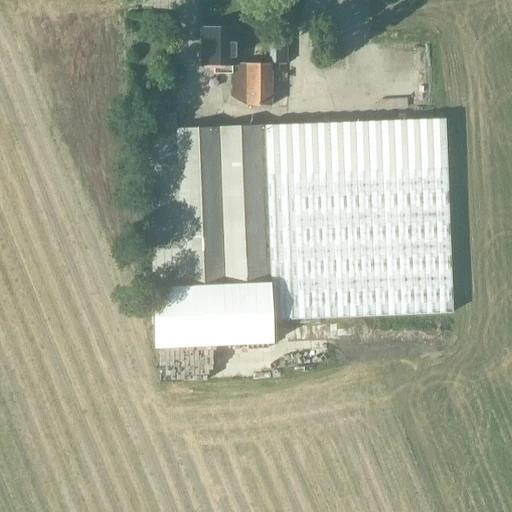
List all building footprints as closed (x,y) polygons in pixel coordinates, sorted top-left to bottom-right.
[(214,74),(233,73),(232,95),(246,104),(285,105),(285,65),(236,64),(237,29),(202,28),(201,64),(214,64),(214,74)] [(175,129),(177,129),(176,113),(144,115),(151,288),(181,287),(175,129)] [(341,123),(287,125),(295,319),(347,316),(341,123)] [(264,126),(177,129),(175,129),(181,287),(270,283),(264,126)] [(272,343),(270,283),(181,287),(151,288),(154,348),(272,343)]
